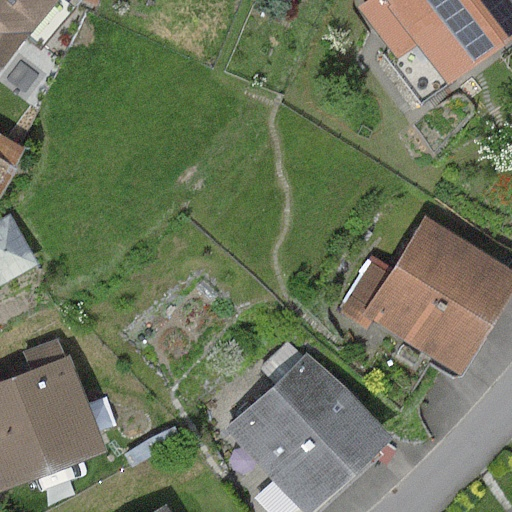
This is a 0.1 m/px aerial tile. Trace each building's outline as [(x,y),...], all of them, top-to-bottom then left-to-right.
[(0,0),(0,63),(52,0),(0,0)] [(511,0),(384,0),(387,4),(384,6),(414,48),(392,63),(417,97),(511,29),(511,0)] [(0,188),(22,150),(0,137),(0,188)] [(9,215),(0,219),(0,283),(36,264),(9,215)] [(340,315),(368,331),(373,324),(457,375),(511,286),(511,270),(422,215),(387,272),(372,263),(340,315)] [(27,370),(0,380),(0,487),(101,450),(66,355),(61,357),(56,341),(21,354),(27,370)] [(306,352),(224,428),(301,511),(305,511),(386,438),(306,352)]
